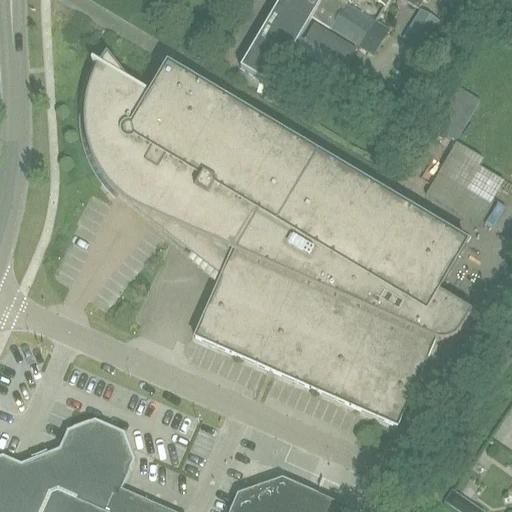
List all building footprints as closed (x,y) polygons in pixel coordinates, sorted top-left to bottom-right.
[(303,37),(314,19),(325,0),(283,0),(241,70),(272,89),(285,67),(329,93),(345,68),(357,51),(315,25),(307,40),(303,37)] [(389,31),(348,6),(338,0),(325,0),(314,19),(333,30),(373,55),(389,31)] [(388,0),(386,5),(389,0),(402,0),(418,9),(423,0),(388,0)] [(423,51),(430,40),(434,42),(440,31),(436,29),(440,23),(421,11),(408,34),(411,37),(409,41),(423,51)] [(474,315),(440,295),(469,247),(169,69),(151,98),(101,69),(95,86),(91,99),(89,117),(89,130),(92,146),(97,159),(105,174),(114,186),(123,196),(226,276),(197,339),(398,430),(437,344),(441,345),(445,345),(449,344),(453,343),(457,341),(460,338),(462,335),(474,315)] [(167,511),(122,491),(134,464),(124,436),(96,424),(69,435),(61,453),(22,468),(3,460),(0,461),(0,511),(167,511)] [(348,511),(350,510),(282,481),(238,496),(230,511),(348,511)] [(481,511),(451,492),(442,506),(451,511),(481,511)]
